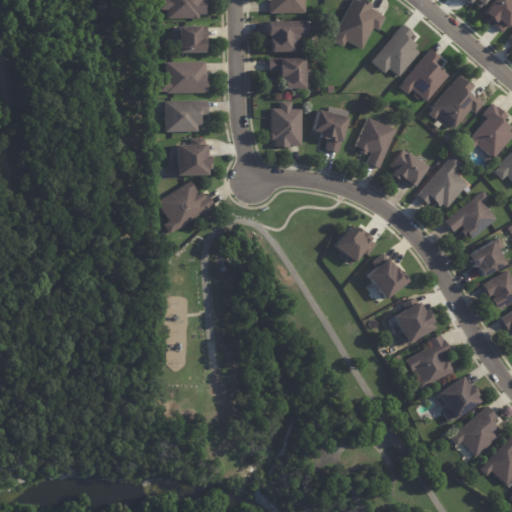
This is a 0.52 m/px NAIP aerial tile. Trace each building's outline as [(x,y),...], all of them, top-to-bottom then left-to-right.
[(204,0),(205,14),(197,14),(198,19),(167,19),(167,10),(159,10),(159,0),(204,0)] [(268,12),(268,0),(303,0),(303,13),(268,13),(268,12)] [(362,0),(366,2),(371,4),(369,8),(378,13),(378,14),(383,16),(376,30),(371,27),(359,48),(344,40),(340,46),(330,41),(334,35),(332,34),(349,0),(362,0)] [(477,8),(483,0),(462,0),(467,4),(470,1),(477,8)] [(501,31),(511,16),(511,0),(509,0),(509,1),(506,0),(492,0),(481,16),(501,31)] [(304,35),(299,35),(299,51),(268,51),(268,34),(265,34),(265,21),(304,20),(305,35),(304,35)] [(402,26),(411,34),(407,39),(414,46),(412,49),(417,53),(395,77),(386,69),(381,74),(368,62),(400,25),(402,26)] [(205,28),(205,40),(200,40),(200,52),(175,52),(175,41),(170,41),(170,30),(174,30),(174,26),(205,26),(205,28)] [(430,52),(439,60),(434,65),(443,72),(442,73),(446,77),(424,103),(409,90),(405,96),(396,89),(428,51),(430,52)] [(303,58),(303,88),(282,88),(282,82),(279,82),(279,77),(277,77),(277,73),(269,73),(269,58),(303,58)] [(203,64),(203,79),(205,79),(205,92),(164,93),(164,91),(157,91),(157,80),(164,80),(163,62),(203,62),(203,64)] [(468,84),(471,87),(468,91),(481,103),(472,114),(468,110),(451,130),(435,115),(431,120),(426,115),(429,111),(428,109),(458,75),(468,84)] [(205,103),(205,114),(199,114),(199,125),(195,125),(195,131),(163,132),(162,101),(205,100),(205,103)] [(299,145),(287,145),(287,147),(273,146),(273,139),(269,139),(270,108),(279,109),(279,101),(290,101),(290,109),(300,109),(299,145)] [(491,104),(495,108),(495,106),(506,116),(502,120),(510,128),(507,131),(511,135),(490,159),(474,145),(470,150),(465,145),(468,140),(467,139),(485,119),(480,114),(490,103),(491,104)] [(326,113),(345,118),(337,153),(324,150),(326,140),(315,137),(316,135),(310,134),(311,131),(310,130),(315,110),(326,113)] [(383,125),(394,130),(377,168),(365,163),(368,153),(364,152),(363,155),(358,152),(359,149),(353,147),(366,118),(383,125)] [(204,139),(204,156),(208,156),(208,169),(205,169),(205,175),(171,176),(171,165),(175,165),(174,145),(191,144),(191,139),(204,139)] [(511,183),(505,175),(499,180),(492,172),(497,167),(495,166),(511,150),(511,183)] [(415,161),(425,168),(411,189),(403,184),(403,183),(396,178),(394,181),(387,177),(391,171),(389,169),(400,152),(415,161)] [(466,184),(445,208),(440,204),(437,207),(429,200),(425,205),(414,196),(451,155),(462,165),(454,174),(466,184)] [(199,195),(200,197),(203,195),(214,212),(212,214),(202,220),(198,215),(168,235),(162,226),(167,222),(155,203),(187,182),(195,194),(197,192),(199,195)] [(461,235),(458,231),(461,229),(458,226),(450,233),(442,222),(475,196),(480,192),(486,199),(481,203),(494,219),(469,239),(464,234),(462,236),(461,235)] [(356,230),(360,233),(358,236),(361,238),(364,233),(372,240),(371,242),(375,246),(366,257),(361,252),(349,267),(344,263),(346,259),(331,247),(347,227),(351,231),(354,228),(356,230)] [(503,264),(479,277),(473,267),(471,268),(464,256),(491,241),(491,242),(498,239),(502,247),(496,251),(503,264)] [(394,269),(397,273),(399,271),(403,276),(402,277),(406,282),(382,299),(364,276),(385,259),(389,264),(390,263),(394,269)] [(511,301),(494,312),(487,300),(490,298),(489,296),(486,297),(480,285),(505,271),(511,281),(511,280),(511,301)] [(415,302),(416,302),(422,312),(425,310),(431,322),(429,324),(431,329),(400,346),(395,337),(399,334),(390,316),(403,309),(400,304),(409,300),(411,304),(415,302)] [(511,330),(510,327),(505,330),(497,319),(511,309),(511,330)] [(439,336),(441,340),(442,339),(448,351),(441,355),(443,359),(446,358),(449,365),(447,366),(451,373),(416,393),(410,382),(416,379),(411,370),(409,372),(403,361),(428,346),(425,341),(438,334),(439,336)] [(461,379),(466,387),(468,385),(476,396),(473,397),(477,402),(447,422),(441,413),(445,410),(434,394),(459,377),(461,379)] [(486,408),(493,417),(487,422),(492,427),(493,426),(496,429),(493,432),(497,436),(472,457),(458,441),(453,446),(447,439),(452,434),(484,406),(486,408)] [(511,435),(511,476),(504,485),(489,470),(484,476),(477,470),(482,465),(482,464),(511,434),(511,435)]
